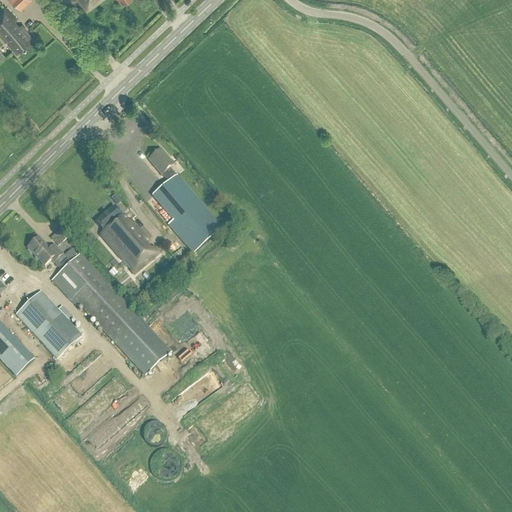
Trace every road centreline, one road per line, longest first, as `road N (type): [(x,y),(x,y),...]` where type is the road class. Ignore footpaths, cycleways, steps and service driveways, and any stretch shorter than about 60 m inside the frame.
road 1 (primary): [(0,207),(213,0)]
road 2 (unclassified): [(511,175),(391,37),(362,19),(289,0)]
